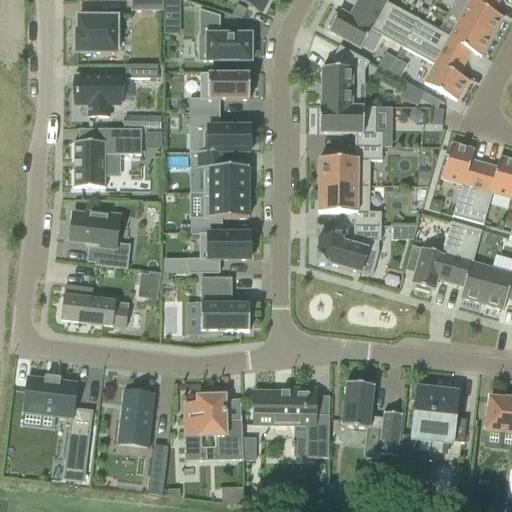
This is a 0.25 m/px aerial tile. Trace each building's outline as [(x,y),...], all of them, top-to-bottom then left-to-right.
[(130,0),(130,14),(162,14),(162,3),(162,0),(130,0)] [(233,0),(260,15),(268,0),(233,0)] [(358,0),(355,6),(409,36),(416,22),(385,5),(387,0),(358,0)] [(493,0),(459,0),(468,5),(458,22),(491,40),(501,20),(492,15),(498,3),(493,0)] [(162,14),(162,23),(178,23),(178,3),(162,3),(162,14)] [(334,15),(327,28),(330,30),(327,34),(360,51),(370,33),(401,50),(409,36),(355,6),(349,18),(339,13),(337,17),(334,15)] [(237,7),(230,18),(240,21),(246,12),(237,7)] [(199,37),(198,37),(198,41),(198,64),(250,64),(250,60),(250,38),(218,38),(218,19),(199,13),(199,16),(199,32),(199,37)] [(74,34),(74,55),(116,56),(116,20),(76,20),(76,34),(74,34)] [(418,22),(410,37),(463,66),(470,54),(480,60),(491,40),(458,22),(449,40),(418,22)] [(410,37),(402,51),(433,68),(423,86),(455,104),(467,83),(457,78),(463,66),(410,37)] [(321,71),(320,110),(359,110),(359,87),(363,87),(363,74),(368,65),(339,49),(331,62),(332,63),(332,72),(321,71)] [(375,71),(396,81),(404,65),(384,54),(375,71)] [(124,68),(124,80),(124,82),(156,82),(156,68),(124,68)] [(188,101),(188,116),(218,116),(218,103),(248,103),(248,100),(248,76),(199,76),(199,80),(199,101),(188,101)] [(73,94),(73,97),(74,97),(74,107),(86,108),(88,108),(88,111),(88,119),(107,120),(108,108),(120,108),(120,80),(106,80),(76,79),(76,88),(76,94),(75,94),(73,94)] [(424,95),(420,102),(428,107),(432,100),(424,95)] [(319,110),(318,136),(354,137),(354,149),(381,150),(381,136),(374,136),(374,110),(359,110),(320,110),(319,110)] [(431,112),(430,128),(441,128),(442,113),(431,112)] [(188,154),(188,155),(189,155),(189,156),(220,156),(248,156),(248,153),(251,153),(251,141),(248,141),(248,129),(218,129),(218,116),(188,116),(188,131),(200,131),(200,154),(188,154)] [(141,119),(141,131),(159,131),(159,119),(141,119)] [(72,189),(72,191),(104,191),(104,189),(103,189),(103,158),(140,158),(140,132),(98,132),(98,134),(98,145),(73,145),(73,146),(74,146),(74,164),(72,164),(72,165),(75,165),(75,170),(72,170),(72,171),(74,171),(74,189),(72,189)] [(144,135),(144,149),(160,149),(160,135),(144,135)] [(450,146),(440,181),(460,187),(451,219),(467,224),(483,167),(470,163),(473,153),(450,146)] [(318,161),(317,189),(369,189),(369,164),(381,164),(381,150),(354,149),(354,162),(318,161)] [(189,156),(189,172),(203,172),(203,196),(248,196),(248,185),(247,185),(247,170),(220,170),(220,156),(189,156)] [(483,167),(467,224),(482,228),(491,196),(511,201),(511,196),(511,163),(499,160),(496,171),(483,167)] [(317,189),(317,216),(353,216),(353,229),(380,229),(380,215),(368,215),(369,189),(317,189)] [(203,220),(189,220),(189,236),(220,236),(220,222),(247,222),(247,218),(247,207),(248,207),(248,196),(203,196),(203,220)] [(430,201),(427,212),(437,215),(439,210),(435,202),(430,201)] [(68,223),(66,242),(69,243),(68,245),(83,247),(85,247),(84,248),(84,249),(94,251),(93,255),(95,255),(94,265),(94,268),(126,272),(129,248),(115,246),(119,218),(91,215),(85,214),(85,217),(82,216),(72,215),(71,223),(68,223)] [(421,251),(411,287),(415,288),(414,291),(428,295),(429,292),(433,293),(436,282),(449,286),(465,229),(450,225),(441,257),(421,251)] [(315,255),(315,268),(327,268),(327,266),(371,279),(378,255),(377,255),(377,244),(380,244),(380,229),(353,229),(353,242),(341,242),(341,241),(317,241),(316,255),(315,255)] [(465,229),(449,286),(462,290),(459,300),(481,306),(491,271),(472,266),(481,234),(465,229)] [(198,261),(187,261),(187,276),(218,276),(218,271),(218,263),(248,263),(248,261),(251,261),(251,247),(248,247),(248,236),(220,236),(189,236),(189,237),(198,237),(198,261)] [(491,271),(481,306),(502,313),(506,302),(511,303),(511,269),(510,277),(491,271)] [(139,277),(138,285),(157,287),(158,276),(147,275),(147,278),(139,277)] [(162,276),(161,276),(161,286),(170,286),(170,276),(162,276)] [(200,332),(200,335),(248,335),(248,306),(231,306),(231,281),(200,280),(200,320),(200,332)] [(64,289),(60,323),(125,331),(128,307),(103,304),(90,302),(91,300),(92,292),(64,289)] [(26,391),(23,416),(54,419),(54,417),(70,419),(67,444),(63,479),(67,479),(83,481),(92,413),(72,411),(75,387),(58,385),(59,381),(44,380),(44,382),(44,383),(40,383),(37,383),(37,382),(26,381),(25,388),(26,388),(26,391)] [(340,405),(339,420),(342,420),(341,428),(340,428),(340,429),(341,429),(367,432),(369,432),(369,431),(380,432),(377,458),(397,461),(400,437),(402,417),(382,415),(382,421),(369,419),(372,390),(373,390),(374,389),(372,389),(346,386),(344,386),(344,387),(345,387),(343,405),(340,405)] [(253,395),(253,427),(306,428),(305,461),(327,461),(328,418),(314,418),(314,392),(290,392),(290,396),(288,396),(288,394),(288,396),(281,396),(281,394),(280,394),(280,395),(253,395)] [(397,461),(394,491),(412,493),(418,441),(463,446),(466,422),(454,421),(456,402),(446,401),(447,396),(417,392),(411,438),(400,437),(397,461)] [(122,393),(116,448),(117,448),(118,445),(147,448),(146,451),(148,452),(154,397),(122,393)] [(196,405),(183,406),(185,455),(186,455),(186,452),(199,452),(199,439),(213,439),(214,459),(214,463),(215,463),(219,463),(219,464),(242,463),(241,441),(240,419),(239,419),(239,423),(225,424),(224,398),(196,399),(196,405)] [(488,401),(485,433),(511,435),(511,402),(506,402),(506,403),(488,401)] [(255,441),(241,441),(242,463),(254,463),(255,441)] [(150,460),(148,478),(162,480),(164,470),(164,462),(158,461),(150,460)] [(243,490),(221,491),(221,505),(243,508),(243,490)] [(179,492),(167,492),(167,499),(179,500),(179,492)]
